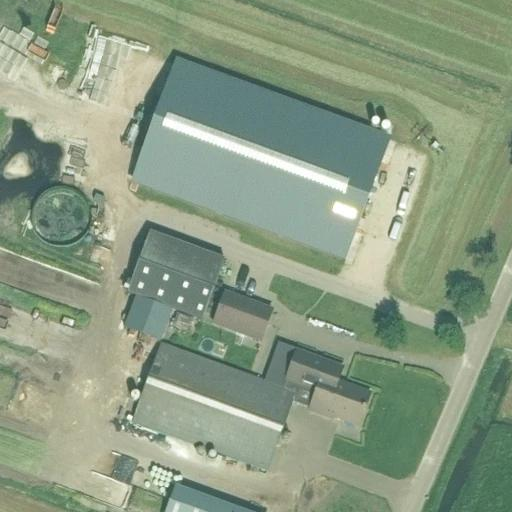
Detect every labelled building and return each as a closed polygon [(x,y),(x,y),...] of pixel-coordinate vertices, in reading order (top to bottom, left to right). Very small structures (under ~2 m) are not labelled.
[(344,260),(386,145),(174,67),(132,183),(344,260)] [(26,211),(25,219),(26,228),(30,236),(36,242),(44,246),(53,247),(62,246),(69,242),(76,236),(80,228),(81,219),(80,211),(76,203),(69,197),(62,193),(53,191),(44,193),(36,197),(30,203),(26,211)] [(124,296),(199,323),(221,263),(146,236),(124,296)] [(272,311),(223,293),(211,327),(260,345),(272,311)] [(214,362),(218,349),(202,344),(198,358),(214,362)] [(293,394),(283,390),(282,390),(160,346),(132,425),(267,473),(291,405),(309,411),(308,414),(332,423),(333,421),(357,431),(370,396),(338,384),(343,370),(339,369),(334,382),(333,385),(331,384),(330,387),(331,387),(327,396),(314,392),(317,382),(299,376),(293,394)] [(334,382),(339,369),(296,353),(289,371),(277,367),(274,375),(286,379),(283,390),(293,394),(299,376),(317,382),(314,392),(327,396),(331,387),(330,387),(331,384),(333,385),(334,382)] [(151,502),(153,490),(133,487),(131,498),(151,502)] [(233,511),(173,490),(165,511),(233,511)]
